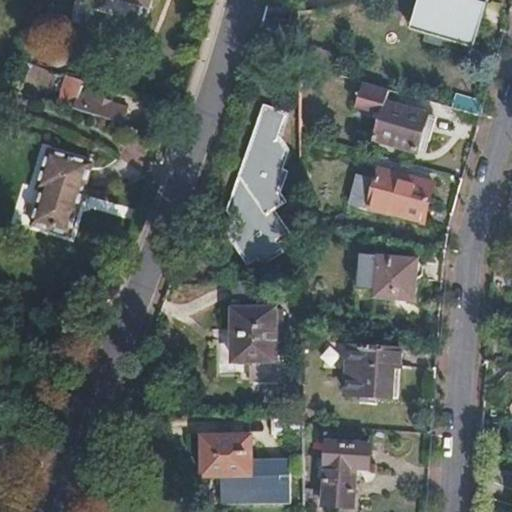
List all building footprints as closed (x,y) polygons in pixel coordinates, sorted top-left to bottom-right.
[(487,2),(479,0),(416,0),(409,25),(474,45),(487,2)] [(129,108),(82,94),(85,82),(69,77),(61,105),(124,124),(129,108)] [(382,113),(375,138),(416,150),(427,113),(386,101),(390,88),(370,83),(363,107),(382,113)] [(276,194),(284,171),(281,168),(286,154),(279,142),(276,141),(284,118),(265,111),(240,181),(244,187),(240,201),(233,203),(230,212),(236,220),(226,227),(250,264),(258,259),(260,264),(282,248),(276,240),(285,233),(271,213),(283,205),(276,194)] [(36,227),(74,239),(95,164),(51,150),(40,190),(47,191),(36,227)] [(434,184),(378,167),(375,180),(357,175),(350,201),(422,223),(434,184)] [(418,257),(379,251),(373,291),(411,297),(418,257)] [(264,299),(264,281),(240,282),(232,282),(232,300),(264,299)] [(295,288),(281,288),(282,299),(295,298),(295,288)] [(280,309),(273,309),(231,310),(232,360),(248,359),(248,381),(279,381),(279,349),(273,349),(273,329),(281,329),(280,309)] [(403,348),(351,344),(347,393),(399,397),(403,348)] [(301,432),(301,414),(270,415),(270,432),(301,432)] [(14,440),(0,435),(0,467),(5,469),(14,440)] [(249,435),(201,437),(201,477),(218,476),(218,501),(288,500),(287,450),(249,451),(249,435)] [(371,443),(329,440),(324,504),(354,506),(357,466),(369,467),(371,443)]
